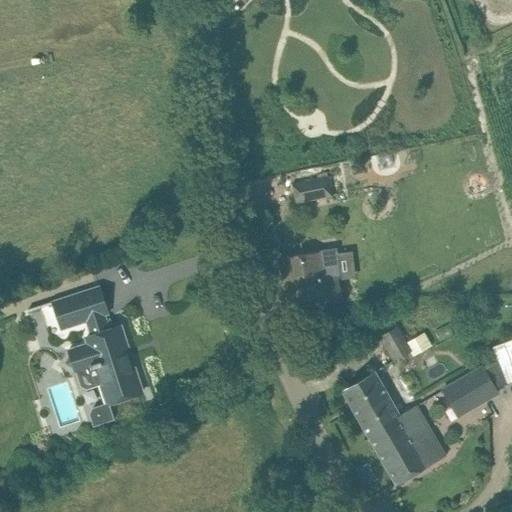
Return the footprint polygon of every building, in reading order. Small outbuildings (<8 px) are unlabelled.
[(330,176),(292,184),(296,202),(333,195),(330,176)] [(299,254),(279,257),(286,307),(306,304),(339,300),(336,278),(338,278),(335,253),(331,250),(318,252),(299,254)] [(79,293),(53,301),(61,328),(86,320),(91,335),(86,337),(88,344),(69,350),(70,353),(65,363),(75,368),(76,373),(78,372),(96,367),(101,384),(107,403),(108,404),(110,403),(123,399),(142,392),(120,326),(109,330),(104,314),(107,313),(98,287),(79,293)] [(380,337),(393,361),(411,351),(413,356),(432,345),(424,331),(407,341),(398,326),(380,337)] [(499,392),(484,364),(441,388),(456,416),(499,392)] [(359,380),(342,390),(396,484),(413,475),(416,473),(443,457),(447,455),(418,405),(417,404),(399,415),(374,371),(359,380)]
